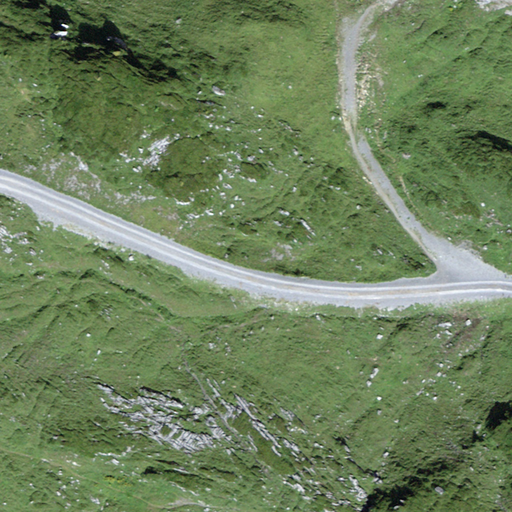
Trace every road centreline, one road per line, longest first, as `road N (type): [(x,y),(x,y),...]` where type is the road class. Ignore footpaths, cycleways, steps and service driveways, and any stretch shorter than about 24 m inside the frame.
road 1 (track): [(488,283),(339,291),(280,285),(144,242),(0,179)]
road 2 (track): [(488,283),(408,220),(377,178),(360,145),(339,17)]
